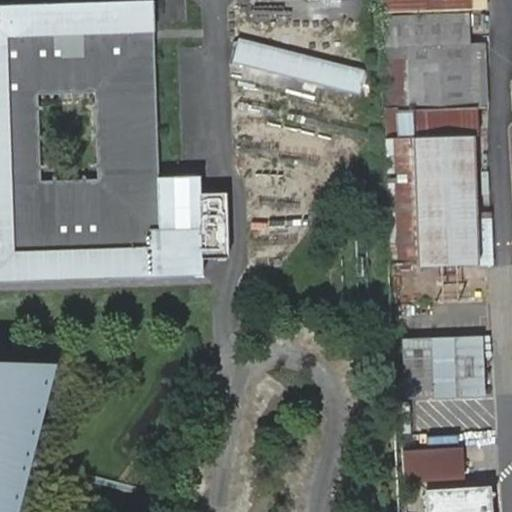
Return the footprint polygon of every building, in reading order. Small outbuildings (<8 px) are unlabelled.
[(0,283),(201,277),(200,258),(226,257),(224,191),(198,192),(197,174),(157,176),(151,0),(0,5),(0,283)] [(384,0),(385,12),(469,8),(485,8),(484,0),(384,0)] [(408,45),(469,43),(467,12),(385,15),(386,46),(408,45)] [(364,70),(236,39),(231,61),(359,92),(364,70)] [(484,43),(469,43),(408,45),(409,57),(409,65),(470,62),(472,108),(476,107),(487,107),(484,43)] [(388,139),(394,138),(400,139),(399,110),(410,110),(409,65),(409,57),(385,58),(388,139)] [(411,138),(416,261),(416,266),(439,265),(457,264),(479,263),(484,263),(494,263),(492,211),(477,212),(474,136),(478,136),(476,107),(472,108),(470,62),(409,65),(410,110),(399,110),(400,139),(411,138)] [(389,246),(389,262),(416,261),(411,138),(400,139),(394,138),(398,246),(389,246)] [(458,274),(457,264),(439,265),(440,275),(458,274)] [(485,334),(401,333),(400,395),(484,396),(485,334)] [(0,376),(0,494),(8,461),(27,383),(0,376)] [(403,449),(406,489),(418,488),(417,478),(462,475),(460,445),(403,449)] [(489,511),(487,487),(425,491),(426,511),(489,511)]
